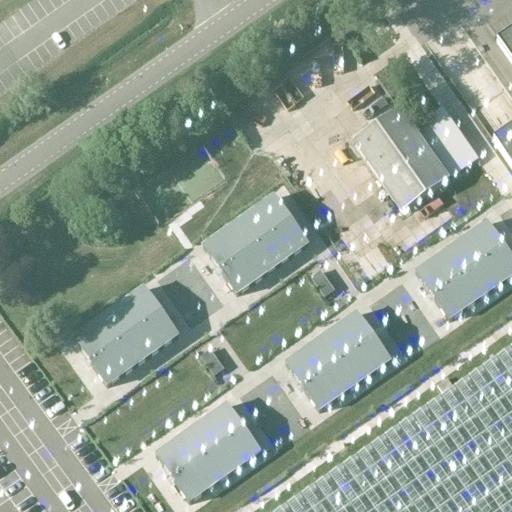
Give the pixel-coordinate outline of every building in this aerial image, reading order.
[(511,511),(511,33),(496,44),(511,66),(511,130),(494,143),(493,144),(511,172),(511,352),(283,511),(511,511)] [(355,146),(404,216),(450,184),(400,113),(355,146)] [(274,201),(203,251),(237,299),(308,249),(274,201)] [(511,281),(511,262),(488,228),(415,278),(448,326),(511,281)] [(145,292),(74,343),(108,391),(179,341),(145,292)] [(318,416),(391,366),(358,319),(285,369),(318,416)] [(188,507),(260,457),(226,409),(155,459),(188,507)]
